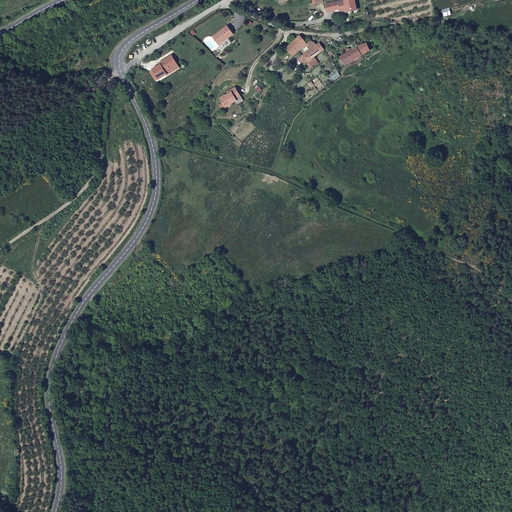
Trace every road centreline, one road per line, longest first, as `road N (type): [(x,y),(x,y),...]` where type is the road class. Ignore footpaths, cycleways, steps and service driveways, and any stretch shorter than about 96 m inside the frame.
road 1 (secondary): [(56,511),(63,471),(48,411),(51,371),(81,302),(154,202),(151,141),(120,71)]
road 2 (track): [(511,306),(473,268),(282,177),(151,141)]
road 3 (track): [(0,250),(89,181),(100,90),(120,71)]
road 4 (residential): [(224,2),(287,30),(358,31)]
road 5 (unclassified): [(120,71),(224,2)]
